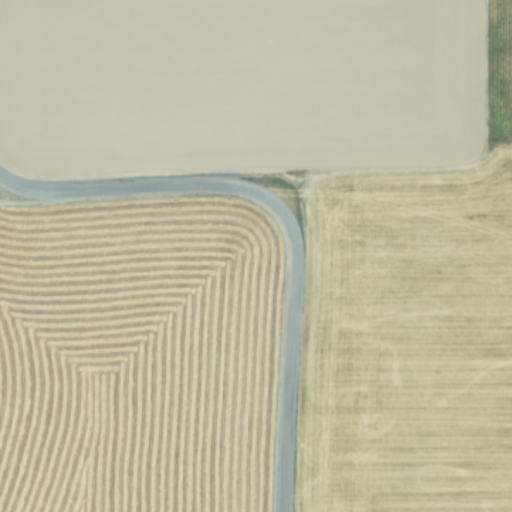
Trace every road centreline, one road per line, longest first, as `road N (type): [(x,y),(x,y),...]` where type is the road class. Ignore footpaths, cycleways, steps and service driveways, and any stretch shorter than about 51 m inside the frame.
road 1 (residential): [(279,511),(291,256),(290,236),(270,200)]
road 2 (residential): [(270,200),(221,182),(62,190),(0,175)]
